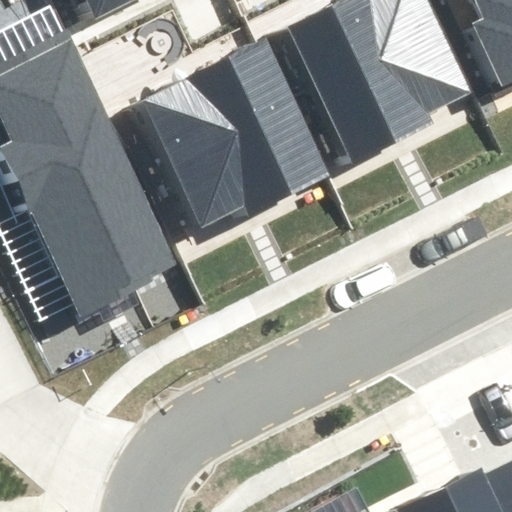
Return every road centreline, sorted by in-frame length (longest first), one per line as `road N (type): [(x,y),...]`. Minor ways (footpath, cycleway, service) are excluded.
road 1 (residential): [(137,498),(196,421),(511,263)]
road 2 (residential): [(137,498),(53,449),(0,400)]
